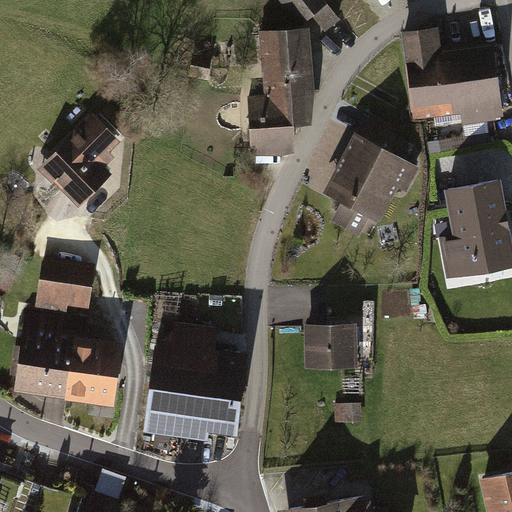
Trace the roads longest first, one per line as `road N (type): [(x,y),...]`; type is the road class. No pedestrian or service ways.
road 1 (residential): [(235,498),(253,376),(249,293),(261,230),(292,157),(327,91),(376,34),(456,0)]
road 2 (residential): [(0,414),(153,476),(235,498)]
